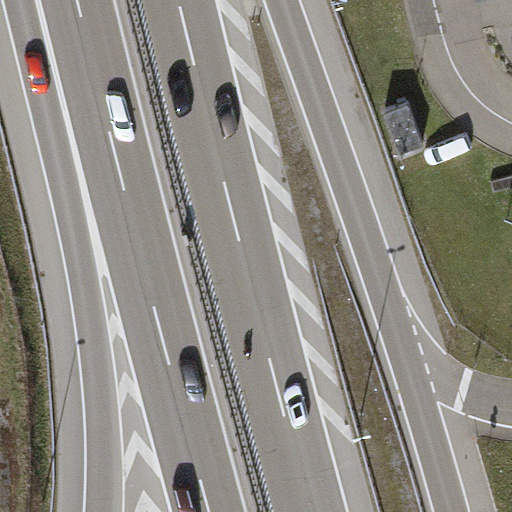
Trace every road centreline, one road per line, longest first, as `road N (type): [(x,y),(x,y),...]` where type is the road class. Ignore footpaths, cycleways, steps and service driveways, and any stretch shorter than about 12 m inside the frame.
road 1 (motorway): [(315,511),(182,0)]
road 2 (motorway): [(94,82),(206,511)]
road 3 (motorway): [(94,82),(101,511)]
road 4 (motorway): [(417,369),(283,0)]
road 5 (motorway): [(454,511),(417,369)]
